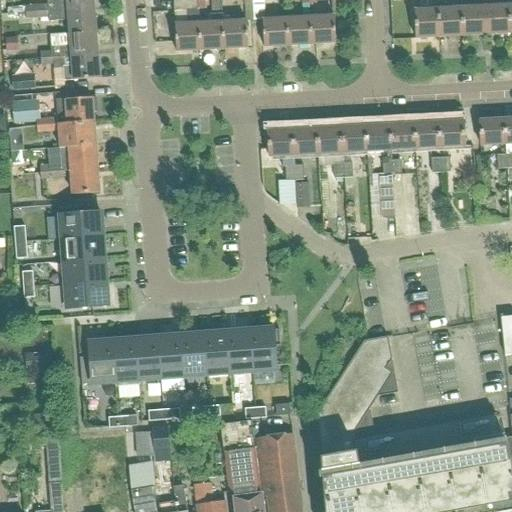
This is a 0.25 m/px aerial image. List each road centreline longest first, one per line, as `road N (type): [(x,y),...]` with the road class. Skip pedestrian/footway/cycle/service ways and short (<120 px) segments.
road 1 (residential): [(245,106),(257,287),(156,295),(142,109)]
road 2 (residential): [(376,97),(511,89)]
road 3 (residential): [(245,106),(376,97)]
